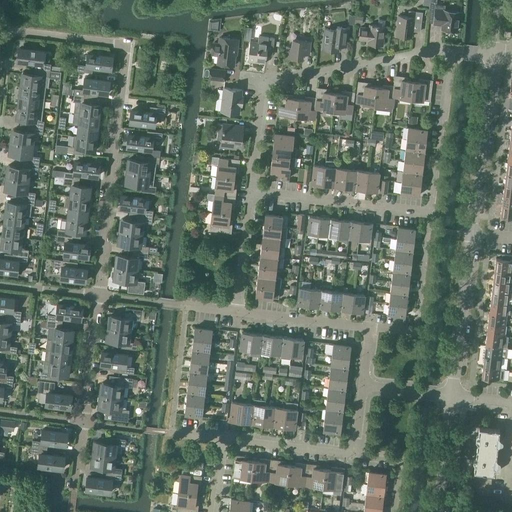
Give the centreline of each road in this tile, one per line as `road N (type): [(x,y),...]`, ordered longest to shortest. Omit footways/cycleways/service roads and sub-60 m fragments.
road 1 (residential): [(97,295),(127,44),(3,30)]
road 2 (residential): [(455,393),(492,51)]
road 3 (residential): [(255,191),(267,80),(452,49)]
road 4 (residential): [(430,208),(255,191)]
road 5 (residential): [(430,208),(452,49)]
road 6 (residential): [(368,325),(238,310)]
road 7 (residential): [(353,456),(224,440)]
road 8 (residential): [(82,422),(97,295)]
road 9 (residential): [(238,310),(255,191)]
